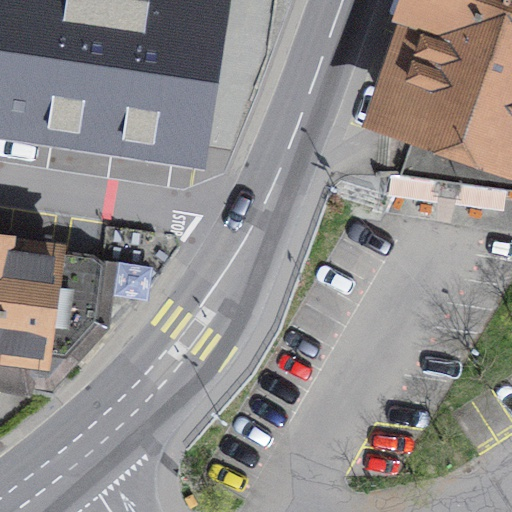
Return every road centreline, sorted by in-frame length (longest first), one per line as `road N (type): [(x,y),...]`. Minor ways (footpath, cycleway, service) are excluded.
road 1 (secondary): [(255,227),(208,312),(162,372),(5,511)]
road 2 (residential): [(0,188),(255,227)]
road 3 (secondary): [(340,0),(255,227)]
